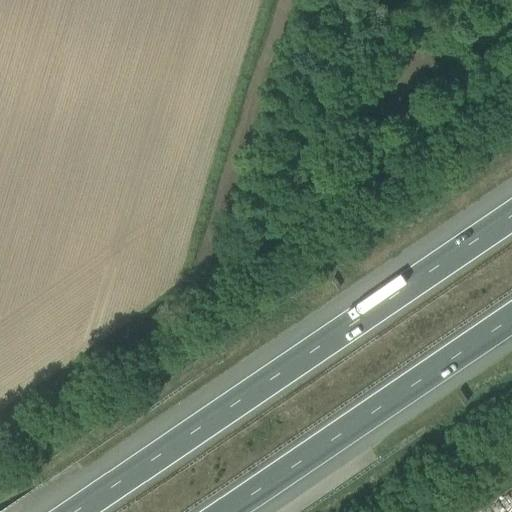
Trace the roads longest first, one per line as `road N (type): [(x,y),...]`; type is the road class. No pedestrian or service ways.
road 1 (motorway): [(511,216),(76,511)]
road 2 (motorway): [(228,511),(511,319)]
road 3 (track): [(201,254),(280,0)]
